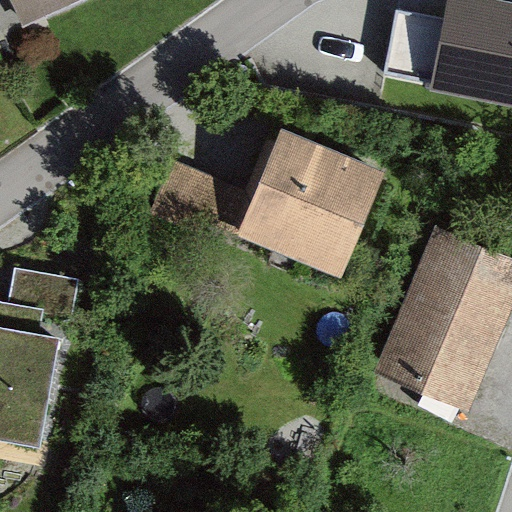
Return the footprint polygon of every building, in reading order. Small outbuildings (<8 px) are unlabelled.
[(13,0),(25,26),(86,0),(13,0)] [(511,12),(452,0),(449,0),(445,25),(398,16),(385,78),(436,89),(435,98),(511,114),(511,12)] [(243,238),(240,245),(343,288),(385,188),(282,145),(259,200),(243,238)] [(243,238),(259,200),(171,164),(149,216),(208,240),(214,227),(243,238)] [(470,414),(511,305),(511,262),(434,233),(378,378),(470,414)] [(10,311),(0,308),(0,339),(41,346),(46,316),(73,321),(80,284),(17,273),(10,311)] [(0,450),(42,457),(59,349),(41,346),(0,339),(0,450)]
